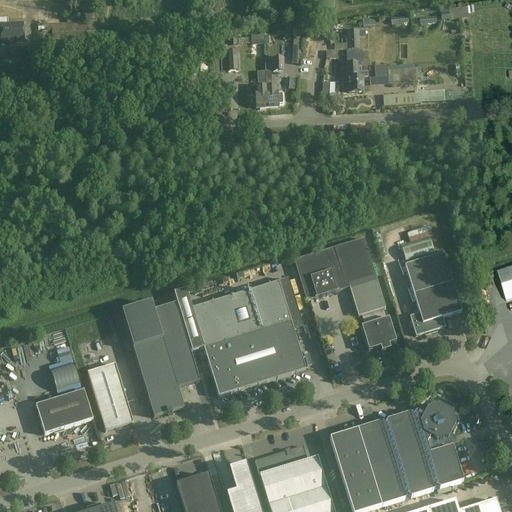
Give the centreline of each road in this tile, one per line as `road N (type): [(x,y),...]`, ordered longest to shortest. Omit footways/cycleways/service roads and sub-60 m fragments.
road 1 (unclassified): [(0,503),(444,366),(469,375),(511,448)]
road 2 (unclassified): [(0,141),(302,122)]
road 3 (unclassified): [(302,122),(511,111)]
road 4 (unclassified): [(302,122),(332,0)]
